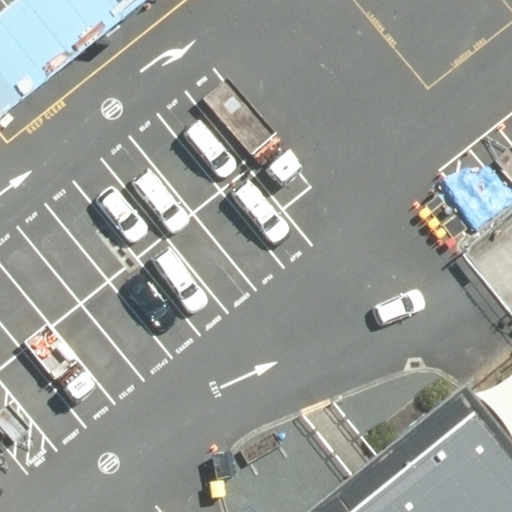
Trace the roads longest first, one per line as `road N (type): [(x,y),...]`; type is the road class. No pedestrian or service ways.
road 1 (unknown): [(388,141),(303,234),(277,275),(293,357)]
road 2 (unknown): [(0,122),(161,7),(187,0)]
road 3 (unknown): [(237,0),(253,5),(388,141)]
road 4 (unknown): [(388,141),(497,0)]
